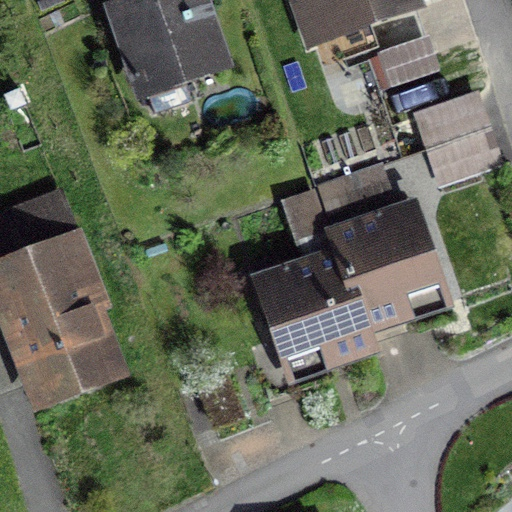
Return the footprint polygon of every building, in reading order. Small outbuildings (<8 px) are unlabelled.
[(197,0),(133,0),(115,6),(146,95),(148,98),(154,114),(192,102),(183,72),(218,60),(197,0)] [(316,39),(324,65),(379,47),(370,21),(413,5),(411,0),(322,0),(333,33),(316,39)] [(381,166),(320,186),(328,211),(389,191),(381,166)] [(313,192),(289,200),(305,246),(329,237),(313,192)] [(75,235),(61,200),(0,222),(0,299),(4,298),(43,399),(113,372),(91,313),(105,307),(77,235),(75,235)] [(414,208),(332,237),(337,255),(370,350),(375,349),(368,330),(410,316),(415,330),(451,316),(414,208)] [(251,346),(270,400),(332,379),(328,366),(370,350),(337,255),(260,283),(279,337),(251,346)] [(225,377),(199,387),(215,427),(241,417),(225,377)]
